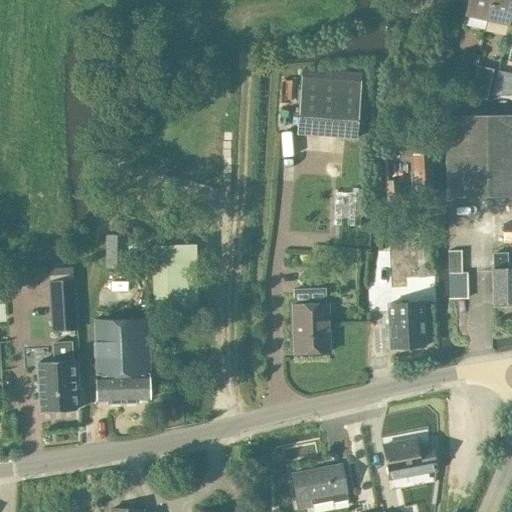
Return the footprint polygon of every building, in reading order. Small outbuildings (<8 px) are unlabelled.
[(467,0),(464,16),(486,21),(490,2),(490,0),(467,0)] [(486,21),(507,25),(511,0),(490,0),(490,2),(486,21)] [(461,62),(476,65),(478,55),(463,52),(461,62)] [(509,95),(511,83),(511,73),(498,71),(493,95),(509,95)] [(488,95),(492,77),(492,76),(476,72),(475,74),(471,92),(488,95)] [(466,78),(451,75),(449,88),(463,91),(466,78)] [(301,76),(296,134),(356,139),(361,81),(301,76)] [(511,141),(490,142),(490,180),(511,179),(511,141)] [(444,142),(444,180),(466,180),(466,142),(444,142)] [(466,142),(466,180),(490,180),(490,142),(466,142)] [(432,154),(412,155),(414,200),(434,199),(432,154)] [(127,172),(135,173),(135,161),(105,161),(105,189),(114,189),(115,181),(127,181),(127,172)] [(386,202),(401,201),(399,180),(385,181),(386,202)] [(503,222),(503,239),(511,239),(511,222),(503,222)] [(105,234),(105,268),(126,269),(127,235),(105,234)] [(194,244),(150,246),(153,314),(197,313),(194,244)] [(449,298),(466,298),(466,273),(460,273),(460,252),(449,252),(449,298)] [(511,269),(506,270),(505,254),(492,254),(493,273),(491,273),(492,304),(502,304),(502,308),(511,307),(511,269)] [(49,283),(52,331),(76,329),(73,281),(49,283)] [(389,348),(424,346),(421,303),(386,305),(389,348)] [(294,353),(327,352),(325,305),(292,306),(294,353)] [(145,320),(120,320),(94,321),(96,400),(106,400),(106,404),(137,403),(137,399),(147,399),(145,320)] [(38,413),(75,411),(71,341),(52,342),(53,361),(35,362),(38,413)] [(387,479),(435,470),(430,444),(416,447),(414,440),(381,446),(387,479)] [(339,464),(290,474),(296,504),(298,510),(313,507),(313,505),(332,501),(333,503),(346,500),(345,494),(339,464)]
